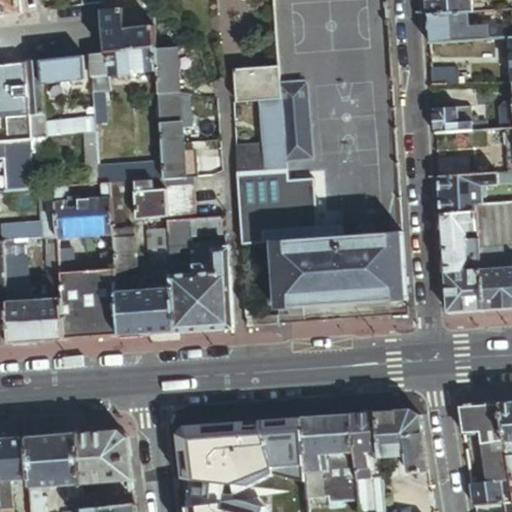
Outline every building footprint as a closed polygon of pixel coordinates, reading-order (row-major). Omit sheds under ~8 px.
[(0,0),(0,15),(22,13),(20,0),(0,0)] [(474,12),(473,0),(427,0),(429,15),(469,12),(474,12)] [(109,54),(157,49),(156,27),(144,28),(127,29),(126,10),(104,11),(108,54),(109,54)] [(470,25),(469,12),(429,15),(431,43),(490,39),(489,24),(470,25)] [(156,27),(155,14),(144,15),(144,28),(156,27)] [(489,24),(490,39),(508,38),(507,28),(498,24),(489,24)] [(159,70),(157,49),(109,54),(110,76),(159,70)] [(160,51),(161,72),(180,71),(179,50),(160,51)] [(110,76),(109,54),(108,54),(93,56),(95,78),(110,76)] [(89,82),(86,57),(43,62),(45,87),(89,82)] [(45,87),(43,62),(28,64),(30,88),(45,87)] [(27,64),(12,65),(14,87),(28,86),(27,64)] [(282,99),(280,64),(242,68),(240,68),(239,68),(239,69),(238,69),(237,70),(237,71),(237,72),(237,73),(237,74),(237,77),(239,102),(264,100),(282,99)] [(14,87),(12,65),(0,66),(0,119),(31,117),(28,86),(14,87)] [(434,84),(460,83),(459,67),(433,69),(434,84)] [(161,94),(182,93),(180,71),(161,72),(160,73),(161,94)] [(110,76),(95,78),(96,93),(108,92),(112,92),(110,76)] [(47,114),(45,87),(30,88),(32,116),(47,114)] [(317,162),(311,87),(308,87),(282,89),(289,164),(317,162)] [(96,93),(98,120),(99,123),(110,122),(108,92),(96,93)] [(186,152),(182,93),(161,94),(166,161),(167,181),(188,179),(186,152)] [(266,151),(286,150),(282,99),(264,100),(266,142),(266,151)] [(499,106),(501,130),(511,129),(511,99),(504,100),(499,106)] [(473,122),(473,114),(472,107),(460,108),(461,122),(473,122)] [(437,134),(474,132),(473,122),(461,122),(460,108),(436,110),(437,134)] [(49,135),(48,124),(47,114),(32,116),(32,117),(34,141),(36,155),(51,154),(49,135)] [(0,143),(2,143),(34,141),(32,117),(31,117),(0,119),(0,143)] [(84,133),(99,132),(99,123),(98,120),(81,121),(82,133),(84,133)] [(81,121),(48,124),(49,135),(82,133),(81,121)] [(99,132),(84,133),(88,187),(100,186),(103,186),(102,166),(99,132)] [(23,192),(38,191),(37,176),(36,155),(34,141),(2,143),(3,153),(21,152),(23,192)] [(238,150),(240,175),(287,172),(286,150),(266,151),(266,142),(261,148),(238,150)] [(199,151),(186,152),(188,179),(194,178),(200,178),(199,151)] [(3,153),(0,153),(0,161),(6,161),(9,193),(23,192),(21,152),(3,153)] [(167,181),(166,161),(102,166),(103,186),(113,185),(138,183),(157,182),(167,181)] [(510,173),(457,177),(441,178),(443,215),(478,212),(478,205),(483,205),(485,205),(485,203),(485,194),(484,185),(498,183),(510,182),(510,177),(510,173)] [(188,179),(167,181),(168,191),(170,218),(170,221),(197,219),(194,178),(188,179)] [(157,182),(138,183),(139,194),(158,192),(157,182)] [(139,194),(138,183),(113,185),(113,199),(114,216),(127,215),(131,215),(130,194),(139,194)] [(499,194),(498,183),(484,185),(485,194),(499,194)] [(113,199),(113,185),(103,186),(100,186),(100,189),(105,189),(106,199),(113,199)] [(71,188),(58,189),(61,239),(115,235),(115,230),(114,216),(113,199),(106,199),(82,201),(82,197),(72,198),(71,188)] [(61,239),(58,189),(43,190),(46,228),(46,240),(48,240),(61,239)] [(170,218),(168,191),(158,192),(139,194),(140,220),(170,218)] [(511,213),(511,203),(488,205),(489,215),(511,213)] [(479,222),(478,212),(443,215),(445,241),(470,240),(470,233),(480,232),(479,222)] [(127,215),(114,216),(115,230),(128,229),(127,215)] [(194,240),(229,237),(229,217),(197,219),(170,221),(171,231),(172,241),(186,240),(194,240)] [(480,239),(481,245),(490,240),(489,222),(484,222),(479,222),(480,232),(480,239)] [(6,243),(25,242),(46,240),(46,228),(3,231),(4,243),(6,243)] [(115,235),(116,242),(137,241),(136,228),(128,229),(115,230),(115,235)] [(174,280),(173,256),(172,241),(171,231),(150,233),(153,282),(174,280)] [(409,300),(405,233),(275,242),(279,309),(409,300)] [(51,276),(64,275),(64,274),(62,252),(61,239),(48,240),(49,245),(51,276)] [(481,250),(481,245),(480,239),(470,240),(445,241),(447,272),(483,270),(481,250)] [(46,240),(25,242),(26,251),(43,250),(49,245),(48,240),(46,240)] [(172,241),(173,256),(185,256),(188,255),(186,240),(172,241)] [(195,247),(194,240),(186,240),(188,255),(185,256),(185,264),(195,263),(195,247)] [(137,241),(116,242),(117,254),(118,270),(119,284),(127,283),(140,282),(137,241)] [(26,251),(25,242),(6,243),(9,281),(28,280),(26,251)] [(9,281),(6,243),(4,243),(0,243),(0,304),(10,303),(10,300),(9,281)] [(178,333),(234,329),(230,249),(217,250),(217,246),(195,247),(195,263),(185,264),(185,256),(173,256),(174,280),(175,290),(178,333)] [(511,267),(511,247),(481,250),(483,270),(511,267)] [(62,252),(64,274),(77,273),(75,251),(63,252),(62,252)] [(118,270),(117,254),(101,255),(102,271),(118,270)] [(485,311),(511,308),(511,267),(483,270),(485,311)] [(119,284),(118,270),(102,271),(77,273),(64,274),(64,275),(65,301),(120,298),(119,284)] [(450,313),(485,311),(483,270),(447,272),(450,313)] [(13,345),(67,341),(65,301),(64,275),(51,276),(52,301),(35,302),(10,303),(13,345)] [(9,281),(10,300),(29,298),(29,295),(28,280),(9,281)] [(175,290),(174,280),(153,282),(154,291),(175,290)] [(141,292),(140,282),(127,283),(128,293),(141,292)] [(178,333),(175,290),(154,291),(141,292),(128,293),(127,283),(119,284),(120,298),(122,337),(178,333)] [(29,298),(10,300),(10,303),(35,302),(34,294),(29,295),(29,298)] [(248,298),(249,318),(254,318),(267,317),(266,297),(248,298)] [(67,341),(122,337),(120,298),(65,301),(67,341)] [(0,345),(13,345),(10,303),(0,304),(0,345)] [(254,318),(255,327),(282,325),(281,316),(267,317),(254,318)] [(511,404),(501,405),(505,432),(508,447),(511,446),(511,404)] [(505,432),(501,405),(459,408),(463,435),(481,434),(505,432)] [(412,411),(377,414),(381,452),(381,458),(407,457),(410,475),(428,473),(420,416),(412,411)] [(381,452),(377,414),(352,416),(355,454),(357,470),(371,469),(370,459),(365,453),(381,452)] [(355,454),(352,416),(302,419),(305,454),(307,473),(321,472),(328,472),(327,456),(355,454)] [(305,454),(302,419),(185,428),(178,435),(187,511),(223,511),(219,462),(305,454)] [(119,432),(78,435),(81,486),(94,484),(133,481),(128,438),(119,432)] [(503,483),(511,481),(511,477),(510,460),(508,447),(505,432),(481,434),(489,485),(503,483)] [(81,486),(78,435),(26,439),(30,480),(32,511),(48,511),(48,508),(43,508),(42,499),(42,488),(67,487),(68,497),(71,497),(82,496),(81,486)] [(30,480),(26,439),(0,440),(0,511),(14,510),(11,481),(30,480)] [(372,488),(384,486),(381,458),(381,452),(365,453),(370,459),(371,469),(372,488)] [(357,470),(355,454),(327,456),(328,472),(321,472),(323,499),(329,499),(330,504),(359,502),(358,493),(357,470)] [(357,470),(358,493),(372,492),(372,488),(371,469),(357,470)] [(307,479),(309,500),(323,499),(321,472),(307,473),(307,479)] [(503,483),(489,485),(471,488),(474,507),(506,504),(505,498),(503,483)] [(84,511),(97,511),(96,503),(94,484),(81,486),(82,496),(84,508),(84,511)] [(359,511),(386,511),(384,486),(372,488),(372,492),(358,493),(359,502),(359,511)] [(84,508),(82,496),(71,497),(72,509),(78,509),(84,508)] [(136,506),(135,498),(113,501),(114,509),(136,506)] [(96,503),(97,511),(114,509),(113,501),(96,503)]
